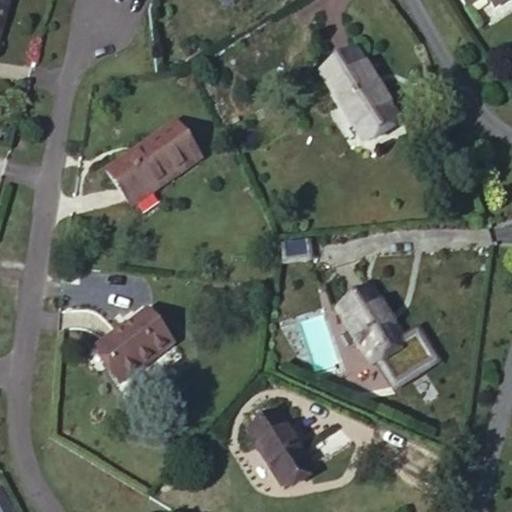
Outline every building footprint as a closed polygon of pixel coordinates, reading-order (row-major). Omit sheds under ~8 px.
[(25,40),(38,0),(0,0),(0,13),(16,18),(11,36),(25,40)] [(245,0),(251,8),(262,0),(245,0)] [(458,0),(468,14),(488,0),(492,0),(499,9),(511,0),(458,0)] [(0,33),(11,36),(16,18),(0,13),(0,33)] [(379,91),(353,40),(319,57),(342,109),(379,91)] [(342,109),(353,132),(390,115),(379,91),(342,109)] [(108,187),(133,219),(206,170),(182,136),(108,187)] [(337,294),(370,346),(378,341),(395,369),(433,345),(416,317),(402,326),(370,273),(337,294)] [(152,401),(198,358),(174,331),(125,373),(152,401)] [(265,457),(297,511),(332,489),(299,435),(265,457)] [(0,511),(14,511),(4,491),(0,493),(0,511)]
